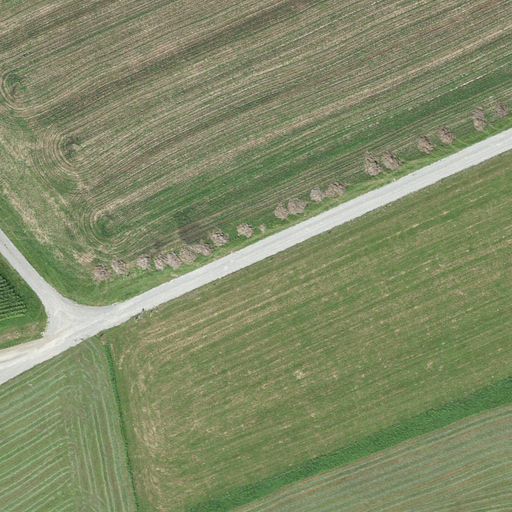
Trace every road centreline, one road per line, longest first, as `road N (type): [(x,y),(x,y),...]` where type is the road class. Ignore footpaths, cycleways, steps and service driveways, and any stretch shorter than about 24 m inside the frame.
road 1 (track): [(511,140),(80,333)]
road 2 (track): [(80,333),(0,238)]
